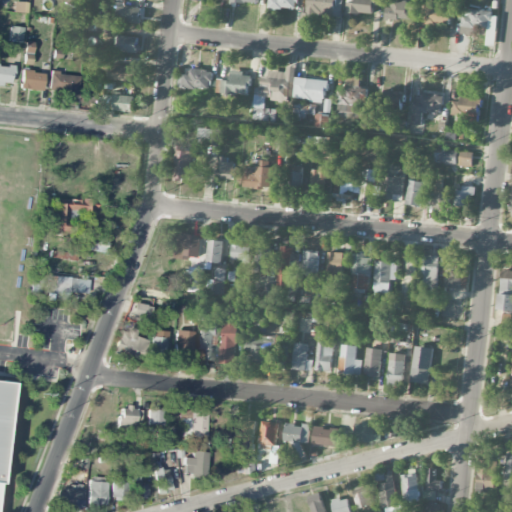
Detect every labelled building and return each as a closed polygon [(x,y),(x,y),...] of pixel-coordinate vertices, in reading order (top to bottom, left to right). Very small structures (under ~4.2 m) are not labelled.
[(269,0),(269,8),(298,10),(298,0),(269,0)] [(306,0),(305,12),(302,12),(301,20),(312,22),(313,13),(340,16),(342,3),(337,3),(337,0),(306,0)] [(354,0),(354,3),(348,2),(346,11),(373,15),(374,0),(354,0)] [(415,3),(393,0),(392,8),(386,7),(385,18),(413,21),(415,3)] [(13,12),(26,12),(27,2),(13,1),(13,12)] [(450,8),(435,7),(435,1),(423,1),(422,24),(449,25),(450,8)] [(142,7),(117,6),(116,22),(141,23),(142,7)] [(486,46),(495,46),(498,11),(463,9),(461,34),(476,35),(476,27),(487,27),(486,46)] [(22,27),(10,26),(9,41),(22,42),(22,27)] [(138,53),(138,37),(115,36),(114,52),(138,53)] [(30,64),(33,47),(25,45),(23,63),(30,64)] [(0,84),(10,85),(12,66),(0,64),(0,84)] [(134,81),(135,65),(108,64),(108,80),(134,81)] [(253,120),(276,122),(277,109),(265,108),(266,100),(292,102),(295,67),(287,66),(287,72),(270,71),(269,78),(262,78),(261,88),(256,87),(253,120)] [(364,120),(367,88),(359,88),(361,69),(347,68),(346,90),(338,90),(336,118),(364,120)] [(19,88),(42,90),(43,72),(21,69),(19,88)] [(191,75),(178,75),(178,88),(211,89),(212,70),(191,69),(191,75)] [(248,95),(250,73),(230,71),(230,81),(222,80),(221,92),(248,95)] [(77,93),(79,74),(50,72),(48,91),(77,93)] [(327,80),(295,78),(294,100),(326,102),(327,80)] [(391,114),(390,130),(403,131),(404,92),(383,91),(383,114),(391,114)] [(414,99),(413,124),(422,125),(423,112),(442,113),(443,95),(422,93),(422,99),(414,99)] [(133,96),(103,95),(103,110),(133,111),(133,96)] [(454,101),(452,114),(477,118),(480,98),(461,95),(460,102),(454,101)] [(198,144),(218,144),(219,129),(198,128),(198,144)] [(336,139),(327,138),(326,150),(336,150),(336,139)] [(276,152),(287,153),(288,141),(277,140),(276,152)] [(193,149),(175,148),(174,180),(191,181),(193,149)] [(457,150),(434,149),(434,163),(457,164),(457,150)] [(473,152),(458,151),(457,165),(472,166),(473,152)] [(234,160),(219,159),(218,179),(234,179),(234,160)] [(244,167),(243,187),(271,188),(273,161),(257,160),(256,168),(244,167)] [(303,166),(288,166),(287,189),(302,190),(303,166)] [(311,169),(311,192),(332,193),(332,169),(311,169)] [(377,183),(375,183),(376,169),(362,169),(360,200),(376,202),(377,183)] [(404,200),(405,177),(385,176),(383,199),(404,200)] [(354,181),(335,180),(334,199),(354,200),(354,181)] [(424,182),(408,180),(406,205),(421,206),(424,182)] [(443,187),(443,181),(436,181),(433,209),(449,210),(451,188),(443,187)] [(455,205),(471,207),(473,187),(457,185),(455,205)] [(66,231),(66,220),(91,221),(92,205),(91,205),(91,200),(52,198),(51,230),(66,231)] [(200,258),(201,234),(177,233),(176,257),(200,258)] [(79,249),(106,252),(107,239),(81,236),(79,249)] [(224,241),(209,239),(207,262),(222,264),(224,241)] [(232,244),(231,261),(250,261),(251,244),(232,244)] [(255,272),(270,272),(271,245),(256,244),(255,272)] [(294,287),(298,248),(281,246),(276,285),(294,287)] [(49,258),(76,260),(76,252),(49,251),(49,258)] [(320,253),(305,251),(301,272),(317,275),(320,253)] [(343,253),(328,252),(327,282),(342,282),(343,253)] [(351,288),(370,289),(371,255),(352,255),(351,288)] [(438,297),(439,256),(423,255),(422,296),(438,297)] [(446,287),(468,288),(469,260),(447,260),(446,287)] [(397,262),(375,261),(374,297),(390,298),(390,279),(396,279),(397,262)] [(42,267),(32,267),(31,296),(40,297),(42,267)] [(205,293),(224,295),(227,269),(216,267),(215,280),(207,279),(205,293)] [(511,270),(501,270),(499,310),(511,310),(511,270)] [(67,302),(67,292),(88,293),(88,278),(44,276),(44,301),(67,302)] [(201,292),(202,278),(189,277),(188,291),(201,292)] [(151,306),(134,302),(131,316),(148,319),(151,306)] [(237,322),(222,321),(221,363),(237,364),(237,322)] [(197,359),(214,359),(216,326),(198,325),(197,359)] [(113,350),(140,360),(147,340),(133,335),(134,331),(121,326),(113,350)] [(148,356),(163,358),(166,331),(151,329),(148,356)] [(193,331),(175,330),(173,354),(191,356),(193,331)] [(269,366),(272,337),(248,335),(245,364),(269,366)] [(317,371),(332,371),(334,337),(318,337),(317,371)] [(312,371),(312,361),(308,361),(308,344),(294,343),(293,370),(312,371)] [(362,360),(356,360),(356,345),(340,345),(339,376),(361,377),(362,360)] [(287,359),(289,347),(279,346),(277,358),(287,359)] [(411,382),(430,384),(433,347),(414,346),(411,382)] [(381,349),(366,348),(364,376),(380,377),(381,349)] [(388,386),(403,387),(405,354),(389,353),(388,386)] [(0,468),(9,382),(0,381),(0,468)] [(136,407),(118,407),(118,429),(136,429),(136,407)] [(147,424),(163,425),(164,409),(148,408),(147,424)] [(207,435),(206,410),(179,411),(179,420),(183,420),(183,436),(207,435)] [(255,418),(241,417),(241,423),(229,423),(228,449),(254,451),(255,418)] [(279,423),(262,421),(260,449),(276,450),(279,423)] [(356,422),(354,440),(381,443),(383,428),(370,426),(371,423),(356,422)] [(308,444),(310,426),(286,423),(283,442),(295,443),(293,457),(303,458),(304,443),(308,444)] [(338,446),(339,428),(314,427),(313,444),(338,446)] [(192,457),(184,457),(183,474),(206,476),(208,452),(193,451),(192,457)] [(477,493),(496,493),(497,459),(478,458),(477,493)] [(153,469),(156,493),(171,492),(168,467),(153,469)] [(441,490),(442,481),(435,480),(435,468),(428,468),(427,490),(441,490)] [(419,502),(418,472),(403,473),(404,502),(419,502)] [(137,474),(132,475),(133,497),(147,496),(147,484),(137,484),(137,474)] [(386,475),(386,482),(380,483),(383,511),(403,511),(403,505),(397,505),(394,475),(386,475)] [(110,499),(123,499),(125,477),(112,476),(110,499)] [(105,505),(105,481),(87,481),(87,505),(105,505)] [(357,509),(373,506),(369,487),(353,490),(357,509)] [(78,507),(80,490),(57,488),(54,504),(78,507)] [(436,501),(436,491),(424,490),(424,500),(436,501)] [(334,511),(350,511),(348,498),(332,501),(334,511)] [(425,511),(441,511),(441,502),(425,502),(425,511)]
